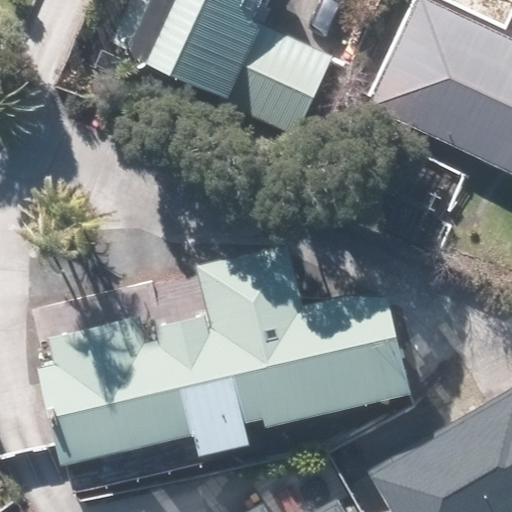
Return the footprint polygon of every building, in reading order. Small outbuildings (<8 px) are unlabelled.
[(287,151),(327,58),(259,28),(270,0),(123,0),(95,66),(287,151)] [(511,0),(497,31),(430,0),(407,0),(355,110),(511,184),(511,0)] [(196,320),(170,325),(149,229),(0,260),(0,447),(8,483),(11,501),(61,490),(57,473),(179,447),(183,465),(238,453),(235,435),(391,402),(368,295),(291,311),(278,251),(185,271),(196,320)] [(511,511),(511,382),(353,472),(375,511),(511,511)] [(338,511),(312,465),(227,511),(338,511)]
